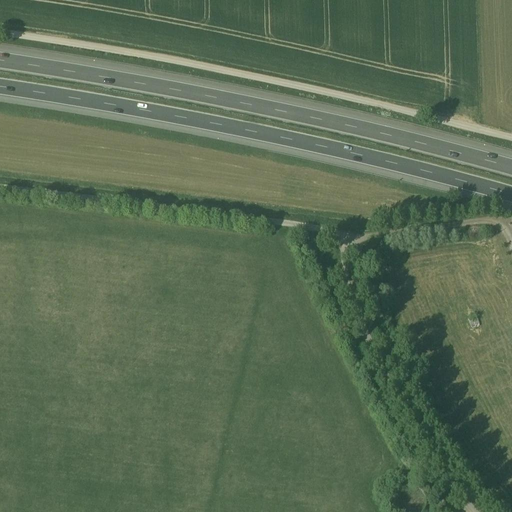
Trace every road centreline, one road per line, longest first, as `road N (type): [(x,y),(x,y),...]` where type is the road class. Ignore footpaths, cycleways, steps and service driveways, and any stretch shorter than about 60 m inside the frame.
road 1 (unclassified): [(0,188),(315,228),(345,241),(352,305),(396,399),(475,511)]
road 2 (motorway): [(0,84),(232,127),(511,195)]
road 3 (unclassified): [(511,140),(206,66),(0,32)]
road 4 (motorway): [(511,159),(260,97),(0,52)]
